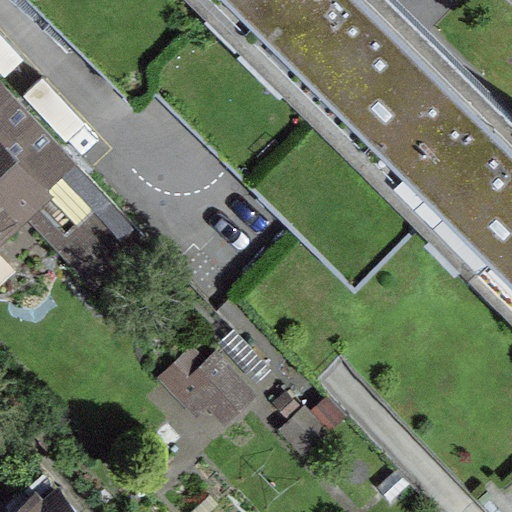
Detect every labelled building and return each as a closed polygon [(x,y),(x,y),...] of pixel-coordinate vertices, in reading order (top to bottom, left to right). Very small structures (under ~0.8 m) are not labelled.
[(253,180),(322,113),(210,0),(27,0),(141,115),(165,90),(253,180)] [(210,0),(322,113),(421,16),(405,0),(210,0)] [(322,113),(253,180),(317,244),(257,303),(318,365),(344,340),(497,495),(511,480),(511,108),(421,16),(322,113)] [(0,110),(18,97),(0,77),(0,110)] [(18,97),(0,110),(0,285),(59,232),(98,275),(143,234),(18,97)] [(150,386),(195,444),(265,391),(220,332),(150,386)] [(109,511),(61,460),(4,511),(109,511)]
